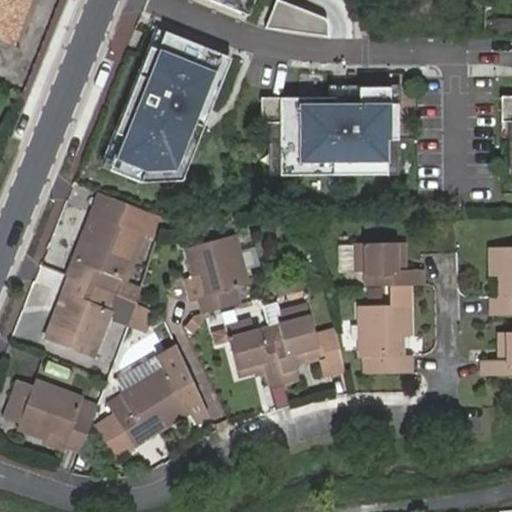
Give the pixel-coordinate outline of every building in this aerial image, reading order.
[(18,10),(24,11),(27,0),(0,0),(0,38),(6,41),(18,10)] [(211,0),(247,14),(252,0),(211,0)] [(267,27),(326,36),(330,13),(271,3),(267,27)] [(12,43),(24,11),(18,10),(6,41),(12,43)] [(231,56),(163,28),(156,48),(147,44),(113,130),(121,134),(108,166),(137,180),(182,178),(231,56)] [(330,101),(330,95),(259,96),(259,123),(277,123),(277,175),(385,174),(385,138),(390,139),(389,100),(330,101)] [(103,192),(102,196),(133,214),(149,215),(150,211),(103,192)] [(133,214),(102,196),(96,211),(143,229),(149,215),(133,214)] [(125,276),(143,229),(96,211),(85,239),(91,242),(84,261),(77,258),(72,274),(106,287),(113,271),(125,276)] [(199,294),(203,310),(240,301),(235,285),(247,282),(233,233),(185,246),(193,275),(200,273),(205,292),(199,294)] [(408,289),(423,290),(424,273),(405,274),(406,247),(356,246),(355,274),(367,274),(367,288),(408,289)] [(490,318),(511,317),(511,249),(488,250),(489,281),(497,281),(498,301),(489,301),(490,318)] [(106,287),(72,274),(65,290),(72,293),(64,310),(59,308),(48,336),(95,354),(113,308),(101,304),(106,287)] [(371,359),(371,376),(407,377),(407,359),(400,359),(400,340),(407,341),(408,289),(367,288),(367,310),(359,309),(358,360),(371,359)] [(270,328),(284,380),(300,377),(297,367),(295,360),(322,353),(317,336),(309,305),(282,312),(285,324),(270,328)] [(194,313),(186,329),(194,332),(204,315),(202,310),(194,313)] [(269,384),(284,380),(270,328),(256,332),(253,320),(226,327),(239,374),(265,368),(269,384)] [(230,340),(226,327),(213,330),(216,344),(230,340)] [(326,377),(347,371),(339,331),(322,336),(328,359),(322,361),(326,377)] [(511,335),(499,336),(500,364),(482,365),(483,379),(511,377),(511,335)] [(328,359),(322,336),(317,336),(322,353),(295,360),(297,367),(322,361),(328,359)] [(362,376),(371,376),(371,359),(362,360),(362,376)] [(148,434),(164,423),(168,429),(194,412),(166,371),(110,407),(118,419),(137,449),(152,440),(148,434)] [(290,402),(284,380),(269,384),(274,406),(290,402)] [(73,447),(89,453),(101,419),(86,414),(90,400),(42,384),(40,391),(28,424),(26,431),(55,442),(58,434),(75,441),(73,447)] [(13,419),(28,424),(40,391),(26,386),(13,419)] [(101,419),(105,406),(90,400),(86,414),(101,419)]
